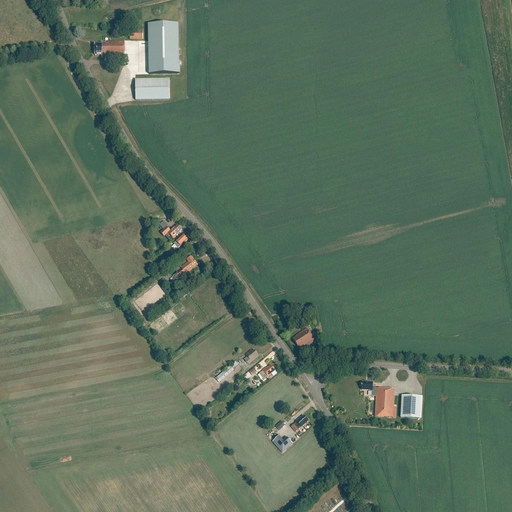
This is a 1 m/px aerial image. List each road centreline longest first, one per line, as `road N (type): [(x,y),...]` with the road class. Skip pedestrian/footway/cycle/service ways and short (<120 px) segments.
road 1 (tertiary): [(310,386),(194,221),(136,156),(70,44),(55,0)]
road 2 (tertiary): [(511,372),(353,364),(310,386)]
road 3 (tertiary): [(371,511),(310,386)]
